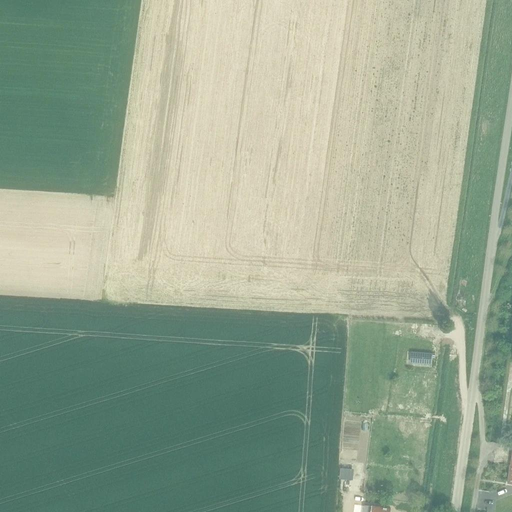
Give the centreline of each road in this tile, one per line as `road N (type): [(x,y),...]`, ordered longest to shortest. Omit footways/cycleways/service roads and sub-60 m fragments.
road 1 (tertiary): [(472,381),(491,231)]
road 2 (tertiary): [(491,231),(511,90)]
road 3 (unclassified): [(472,511),(483,455),(472,381)]
road 4 (tertiary): [(456,511),(472,381)]
